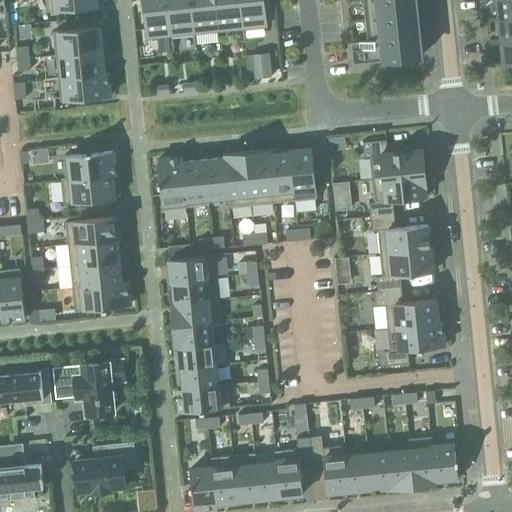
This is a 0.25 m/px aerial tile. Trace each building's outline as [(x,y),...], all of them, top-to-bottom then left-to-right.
[(97,7),(96,0),(45,0),(47,12),(97,7)] [(169,34),(171,34),(167,0),(140,0),(141,2),(142,1),(143,6),(141,6),(142,11),(143,11),(146,37),(169,34)] [(167,0),(171,34),(195,32),(191,0),(167,0)] [(191,0),(195,32),(218,29),(215,0),(191,0)] [(239,0),(215,0),(218,29),(242,27),(239,0)] [(267,24),(264,0),(239,0),(242,27),(267,24)] [(363,0),(367,40),(351,42),(353,64),(420,57),(414,0),(363,0)] [(511,0),(498,0),(499,7),(497,7),(498,20),(511,18),(511,0)] [(511,18),(498,20),(499,32),(501,32),(502,41),(511,40),(511,18)] [(53,31),(56,55),(101,50),(99,27),(53,31)] [(511,40),(502,41),(503,50),(501,50),(502,64),(511,62),(511,40)] [(19,59),(29,58),(28,46),(18,47),(19,59)] [(101,50),(56,55),(58,78),(104,73),(103,72),(101,50)] [(253,54),(255,78),(271,76),(269,52),(253,54)] [(29,58),(19,59),(20,71),(30,70),(29,58)] [(110,96),(107,72),(103,72),(104,73),(58,78),(61,101),(110,96)] [(16,99),(26,98),(24,82),(14,83),(16,99)] [(195,82),(183,83),(184,91),(196,90),(195,82)] [(169,85),(157,86),(157,94),(169,93),(169,85)] [(370,156),(372,178),(426,173),(424,149),(388,153),(386,139),(363,142),(364,157),(370,156)] [(279,148),(268,149),(273,203),(295,200),(289,150),(280,151),(279,148)] [(289,150),(295,200),(317,198),(312,148),(289,150)] [(273,203),(268,149),(246,151),(252,205),(273,203)] [(30,150),(22,151),(23,163),(31,162),(30,150)] [(112,175),(112,176),(115,175),(113,151),(91,153),(91,151),(87,152),(87,153),(64,156),(66,178),(66,179),(112,175)] [(252,205),(246,151),(224,153),(224,157),(225,157),(230,207),(252,205)] [(173,208),(187,207),(182,161),(183,161),(182,156),(158,159),(159,173),(158,173),(158,176),(160,176),(160,182),(159,182),(159,186),(161,186),(163,209),(173,208)] [(225,157),(224,157),(204,159),(208,204),(209,204),(209,199),(228,198),(229,207),(230,207),(225,157)] [(208,204),(204,159),(183,161),(182,161),(187,207),(208,204)] [(370,216),(394,214),(393,200),(425,197),(424,186),(427,186),(426,173),(372,178),(375,202),(369,202),(369,209),(370,216)] [(66,179),(66,178),(61,179),(64,204),(114,198),(112,176),(112,175),(66,179)] [(38,220),(37,208),(27,209),(28,221),(38,220)] [(380,253),(430,248),(428,224),(395,227),(394,214),(370,216),(372,230),(378,230),(380,253)] [(66,222),(68,244),(118,239),(116,216),(66,222)] [(38,220),(28,221),(30,233),(43,232),(42,220),(38,220)] [(298,229),(299,239),(311,238),(310,228),(298,229)] [(299,239),(298,229),(286,230),(287,240),(299,239)] [(255,234),(256,244),(268,242),(267,232),(255,234)] [(256,244),(255,234),(243,235),(244,245),(256,244)] [(213,248),(225,247),(224,237),(212,238),(213,248)] [(212,238),(200,239),(201,249),(213,248),(212,238)] [(68,244),(70,266),(120,260),(118,239),(68,244)] [(373,291),(402,288),(400,275),(411,274),(411,275),(415,275),(415,273),(433,271),(430,248),(380,253),(382,275),(376,276),(378,290),(373,290),(373,291)] [(168,251),(169,259),(181,257),(180,250),(168,251)] [(217,277),(215,254),(169,259),(172,282),(217,277)] [(32,257),(33,269),(43,268),(42,256),(32,257)] [(122,282),(122,281),(120,260),(70,266),(72,287),(122,282)] [(248,274),(258,273),(256,261),(247,262),(248,274)] [(0,291),(2,315),(1,316),(2,320),(25,318),(20,268),(0,269),(0,291)] [(44,280),(43,268),(33,269),(35,281),(44,280)] [(249,286),(259,285),(258,273),(248,274),(249,286)] [(170,303),(219,298),(217,277),(172,282),(173,291),(169,292),(170,303)] [(122,282),(72,287),(75,311),(103,308),(103,310),(107,309),(106,307),(112,307),(113,309),(116,308),(116,306),(130,305),(127,280),(122,281),(122,282)] [(438,322),(438,321),(435,299),(403,302),(402,288),(373,291),(375,306),(385,305),(388,327),(438,322)] [(219,298),(170,303),(172,325),(221,320),(219,298)] [(262,316),(261,304),(253,304),(254,317),(262,316)] [(39,309),(31,310),(32,322),(40,321),(39,309)] [(178,346),(214,342),(212,322),(221,321),(221,320),(172,325),(175,347),(178,347),(178,346)] [(438,322),(388,327),(390,350),(384,350),(385,366),(409,363),(408,349),(418,348),(418,350),(423,350),(423,348),(444,346),(441,321),(438,321),(438,322)] [(254,338),(264,337),(263,325),(253,326),(254,338)] [(256,350),(265,349),(264,337),(254,338),(256,350)] [(178,347),(180,368),(216,364),(214,342),(178,346),(178,347)] [(53,367),(56,398),(57,398),(57,394),(76,392),(77,397),(85,396),(87,414),(114,411),(111,381),(125,380),(123,360),(53,367)] [(180,368),(182,388),(183,389),(228,384),(228,383),(218,384),(216,364),(180,368)] [(0,374),(0,401),(24,399),(24,405),(52,402),(49,367),(8,371),(8,374),(0,374)] [(269,380),(267,368),(257,369),(259,381),(269,380)] [(269,380),(259,381),(260,393),(270,392),(269,380)] [(183,389),(182,388),(178,388),(180,412),(201,410),(201,412),(205,411),(205,409),(230,407),(228,384),(183,389)] [(427,403),(435,402),(434,390),(426,391),(427,403)] [(405,393),(406,403),(418,402),(417,392),(405,393)] [(406,403),(405,393),(393,394),(394,404),(406,403)] [(374,396),(362,398),(363,407),(375,406),(374,396)] [(362,398),(350,399),(351,409),(363,407),(362,398)] [(307,413),(306,403),(294,404),(295,414),(307,413)] [(250,413),(251,423),(263,422),(262,412),(250,413)] [(251,423),(250,413),(238,414),(239,424),(251,423)] [(219,416),(207,418),(208,427),(220,426),(219,416)] [(196,419),(197,429),(208,427),(207,418),(196,419)] [(324,459),(327,492),(350,490),(345,445),(323,447),(322,435),(309,437),(312,460),(324,459)] [(435,481),(431,436),(409,438),(414,487),(437,485),(436,481),(435,481)] [(435,481),(436,481),(458,479),(456,463),(458,463),(458,459),(456,459),(454,443),(433,445),(432,436),(431,436),(435,481)] [(409,448),(389,450),(393,489),(414,487),(409,438),(408,438),(409,448)] [(125,485),(124,467),(135,465),(133,441),(107,443),(109,456),(75,459),(78,489),(93,488),(93,490),(109,489),(109,486),(125,485)] [(41,463),(25,464),(23,443),(0,444),(0,491),(10,490),(11,500),(35,497),(34,488),(44,487),(41,463)] [(345,445),(350,490),(371,488),(367,452),(347,454),(346,445),(345,445)] [(298,448),(276,450),(280,496),(303,493),(298,448)] [(259,498),(280,496),(276,450),(275,451),(276,460),(256,462),(255,453),(254,453),(259,498)] [(381,490),(393,489),(389,450),(367,452),(371,488),(381,487),(381,490)] [(254,453),(233,455),(237,500),(259,498),(254,453)] [(217,502),(237,500),(233,455),(210,457),(211,467),(212,466),(216,502),(217,502)] [(190,469),(191,485),(190,485),(190,489),(192,489),(194,509),(218,507),(217,502),(216,502),(212,466),(211,467),(190,469)]
